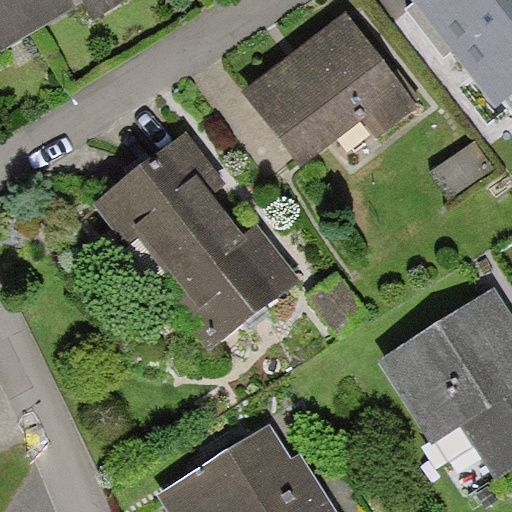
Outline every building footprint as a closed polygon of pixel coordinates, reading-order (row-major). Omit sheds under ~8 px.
[(0,0),(0,49),(3,55),(85,4),(95,20),(127,0),(0,0)] [(511,0),(410,0),(496,109),(511,96),(511,0)] [(345,15),(243,95),(301,170),(362,122),(377,141),(418,108),(345,15)] [(139,238),(159,265),(229,210),(217,195),(229,185),(189,133),(94,205),(126,248),(139,238)] [(474,143),(432,174),(451,201),(494,170),(474,143)] [(248,235),(229,210),(159,265),(176,287),(166,295),(211,354),(302,283),(259,227),(248,235)] [(338,272),(306,296),(338,340),(371,316),(338,272)] [(511,472),(511,316),(494,289),(378,362),(433,448),(463,429),(497,482),(511,472)] [(292,461),(271,427),(158,495),(168,511),(335,511),(301,455),(292,461)]
